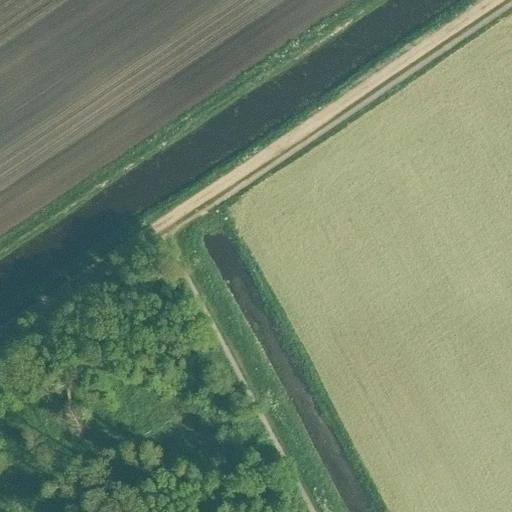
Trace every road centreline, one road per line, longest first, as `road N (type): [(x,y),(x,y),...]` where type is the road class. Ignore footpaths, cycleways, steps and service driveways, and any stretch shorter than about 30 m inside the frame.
road 1 (track): [(498,0),(161,227)]
road 2 (track): [(161,227),(0,336)]
